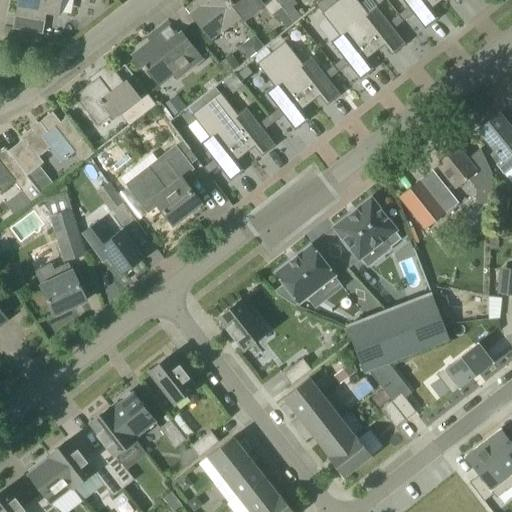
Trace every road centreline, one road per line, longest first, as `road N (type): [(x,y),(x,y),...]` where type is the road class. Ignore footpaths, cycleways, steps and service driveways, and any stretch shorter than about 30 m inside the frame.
road 1 (residential): [(161,296),(511,38)]
road 2 (residential): [(161,296),(331,511)]
road 3 (residential): [(0,422),(161,296)]
road 4 (residential): [(511,389),(354,511)]
road 5 (residential): [(0,104),(44,82),(150,0)]
